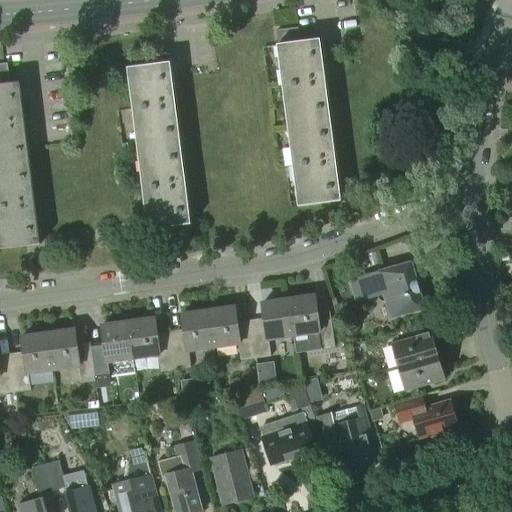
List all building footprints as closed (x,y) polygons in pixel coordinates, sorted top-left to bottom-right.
[(353,29),(369,25),(366,15),(350,19),(353,29)] [(179,23),(180,45),(220,43),(219,34),(191,35),(190,22),(179,23)] [(298,28),(276,31),(278,46),(300,43),(298,28)] [(330,121),(325,81),(319,40),(300,43),(278,46),(277,46),(282,86),(287,126),(293,166),(298,207),(341,202),(335,160),(330,121)] [(191,225),(186,184),(180,144),(175,105),(170,64),(127,69),(132,110),(137,150),(142,190),(148,231),(191,225)] [(0,85),(0,249),(40,244),(35,204),(30,164),(25,124),(20,83),(0,85)] [(410,264),(351,281),(357,302),(377,296),(378,298),(380,301),(383,302),(386,303),(388,302),(392,318),(423,309),(410,264)] [(314,296),(288,300),(294,337),(319,334),(321,350),(335,348),(331,318),(318,320),(314,296)] [(266,327),(252,329),(256,359),(271,357),(269,341),(294,337),(288,300),(262,303),(266,327)] [(235,307),(208,311),(214,349),(239,345),(241,361),(256,359),(252,329),(238,331),(235,307)] [(186,339),(172,341),(176,370),(191,368),(189,352),(214,349),(208,311),(182,315),(186,339)] [(154,319),(128,323),(133,360),(159,356),(161,372),(176,370),(172,341),(158,343),(154,319)] [(105,350),(91,352),(96,381),(110,379),(108,363),(133,360),(128,323),(102,326),(105,350)] [(74,330),(48,334),(53,371),(79,368),(81,383),(96,381),(91,352),(78,354),(74,330)] [(25,361),(11,363),(16,393),(31,390),(28,375),(53,371),(48,334),(22,337),(25,361)] [(430,334),(392,345),(398,368),(437,357),(430,334)] [(437,357),(398,368),(405,391),(444,380),(437,357)] [(0,390),(1,395),(16,393),(11,363),(0,364),(0,390)] [(180,380),(182,390),(191,389),(190,379),(180,380)] [(259,389),(233,398),(240,420),(267,412),(259,389)] [(267,391),(268,417),(283,416),(282,390),(267,391)] [(421,397),(394,405),(399,424),(414,420),(419,439),(457,428),(450,402),(424,409),(421,397)] [(363,405),(316,417),(330,460),(341,457),(345,473),(374,466),(365,428),(368,427),(363,405)] [(83,411),(67,413),(69,426),(85,425),(83,411)] [(305,424),(263,438),(272,465),(286,460),(287,461),(299,457),(299,456),(314,451),(305,424)] [(195,451),(162,460),(175,511),(196,511),(202,511),(192,472),(200,470),(195,451)] [(127,481),(115,484),(122,511),(154,511),(151,500),(157,499),(145,452),(131,456),(132,457),(127,481)] [(241,452),(211,459),(223,505),(253,497),(241,452)] [(59,461),(45,464),(52,491),(66,488),(59,461)] [(45,464),(32,468),(39,495),(52,491),(45,464)] [(211,472),(203,475),(211,500),(219,497),(211,472)] [(95,511),(89,486),(64,492),(68,511),(95,511)] [(45,511),(42,498),(17,505),(19,511),(45,511)]
